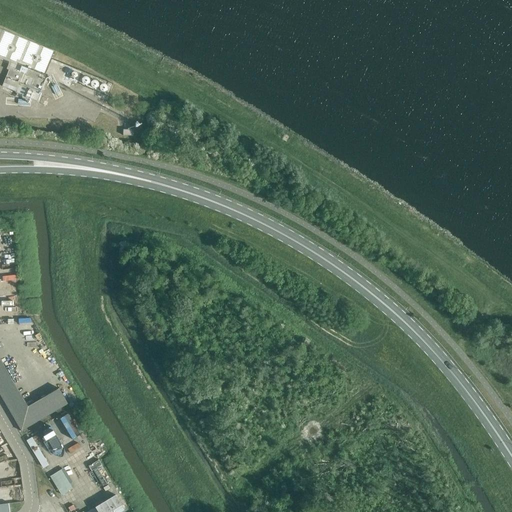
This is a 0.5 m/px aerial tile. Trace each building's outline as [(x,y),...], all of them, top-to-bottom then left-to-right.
[(0,58),(4,60),(9,62),(9,64),(7,69),(9,70),(2,87),(1,89),(16,95),(17,92),(19,92),(18,95),(20,97),(24,98),(25,96),(32,99),(33,98),(35,97),(39,98),(42,90),(35,87),(37,83),(44,86),(48,87),(50,82),(46,80),(43,79),(54,51),(0,29),(0,58)] [(72,68),(67,80),(108,96),(112,84),(72,68)] [(52,74),(44,78),(46,81),(46,82),(55,100),(63,96),(52,74)] [(25,99),(6,97),(5,105),(30,106),(31,99),(30,101),(25,99)] [(28,407),(0,359),(0,395),(21,432),(68,404),(59,389),(28,407)] [(67,414),(79,434),(83,432),(72,411),(67,414)] [(51,426),(40,432),(53,453),(54,454),(55,455),(56,455),(57,456),(58,456),(59,457),(61,457),(62,457),(63,456),(63,454),(64,453),(64,452),(64,450),(64,449),(64,448),(63,447),(51,426)] [(43,469),(49,465),(32,437),(26,441),(43,469)] [(93,451),(83,457),(86,462),(97,456),(93,451)] [(62,496),(73,489),(70,484),(72,482),(64,468),(50,477),(62,496)] [(115,495),(86,511),(121,511),(125,510),(115,495)] [(11,511),(10,503),(0,504),(0,511),(11,511)]
